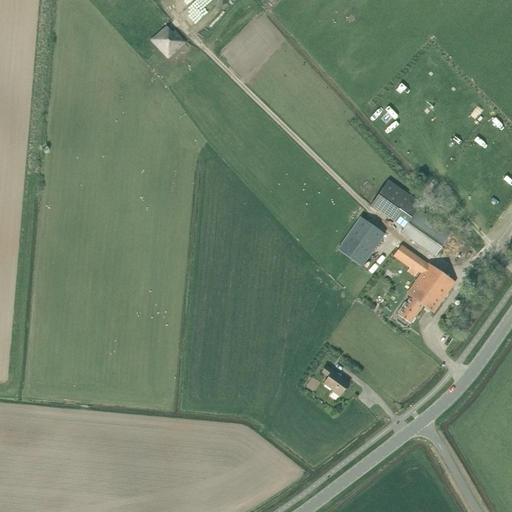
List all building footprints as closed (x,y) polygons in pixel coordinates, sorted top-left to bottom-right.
[(150,41),(156,48),(168,60),(187,43),(174,30),(172,32),(166,26),(150,41)] [(389,180),(371,204),(403,228),(400,232),(434,257),(451,233),(417,209),(421,204),(389,180)] [(360,219),(337,252),(362,269),(384,236),(360,219)] [(407,294),(424,305),(434,313),(456,282),(430,264),(429,266),(401,246),(400,248),(396,246),(390,254),(393,257),(394,256),(410,268),(411,268),(412,267),(418,271),(422,274),(407,294)] [(412,267),(411,268),(410,268),(407,272),(414,277),(418,271),(412,267)] [(411,323),(424,305),(411,297),(399,315),(400,315),(397,319),(398,321),(405,327),(408,326),(410,323),(411,323)] [(326,367),(322,373),(328,377),(323,384),(333,391),(332,392),(339,397),(349,383),(326,367)]
